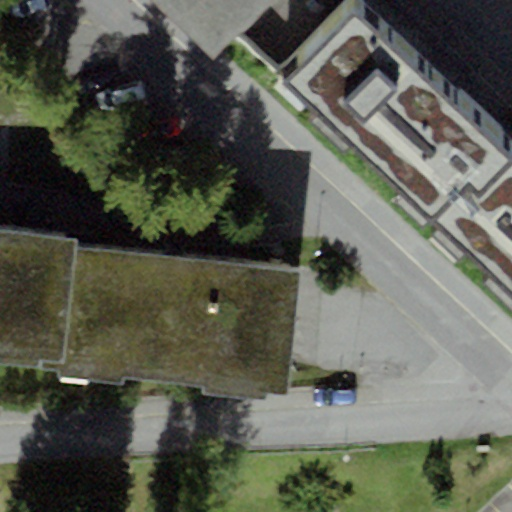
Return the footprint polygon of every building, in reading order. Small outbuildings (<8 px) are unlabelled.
[(273,0),(153,0),(214,60),(273,0)] [(428,223),(498,146),(360,20),(289,98),(428,223)] [(511,158),(498,146),(428,223),(511,299),(511,158)] [(75,249),(76,240),(0,231),(0,355),(64,362),(75,249)] [(302,270),(75,249),(64,362),(63,373),(290,394),(302,270)]
